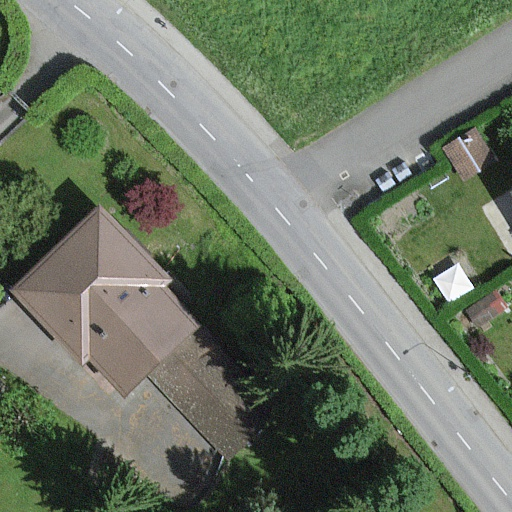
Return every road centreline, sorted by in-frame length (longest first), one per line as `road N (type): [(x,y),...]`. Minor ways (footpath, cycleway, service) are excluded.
road 1 (tertiary): [(511,497),(277,197)]
road 2 (tertiary): [(277,197),(69,0)]
road 3 (residential): [(277,197),(511,45)]
